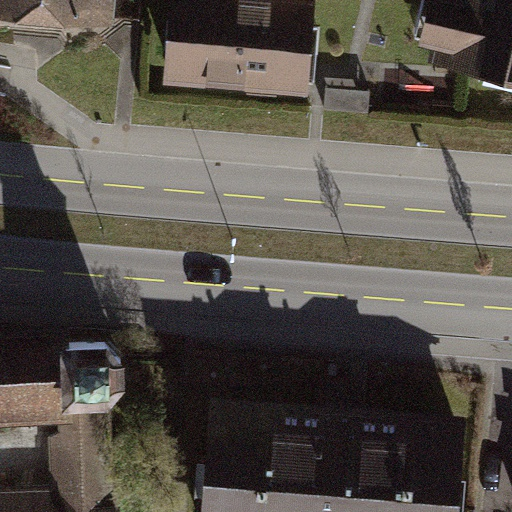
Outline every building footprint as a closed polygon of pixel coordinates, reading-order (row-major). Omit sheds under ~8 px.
[(0,0),(0,23),(123,31),(124,0),(0,0)] [(166,0),(157,85),(298,100),(308,4),(272,0),(166,0)] [(511,0),(431,0),(416,60),(511,84),(511,0)] [(67,327),(0,330),(0,420),(71,417),(70,405),(103,403),(124,380),(120,357),(102,337),(68,340),(67,327)] [(453,511),(460,414),(224,398),(215,511),(453,511)] [(134,511),(135,501),(109,501),(109,439),(55,439),(55,498),(0,497),(0,511),(134,511)]
